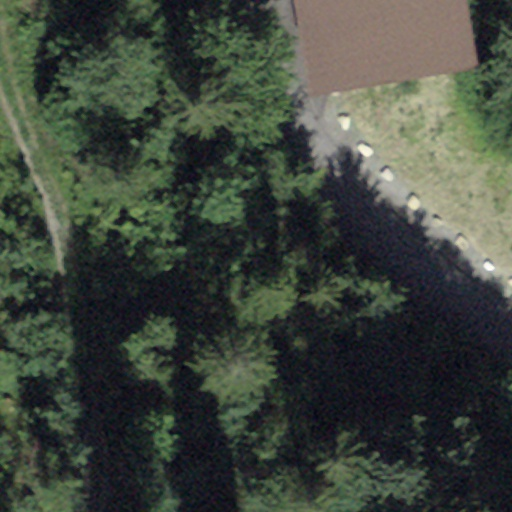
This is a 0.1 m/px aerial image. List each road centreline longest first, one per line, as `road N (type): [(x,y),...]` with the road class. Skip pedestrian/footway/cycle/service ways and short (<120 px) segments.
road 1 (track): [(0,78),(67,216),(82,378),(107,436),(107,487),(96,511)]
road 2 (unclassified): [(254,0),(271,70),(363,235),(511,337)]
